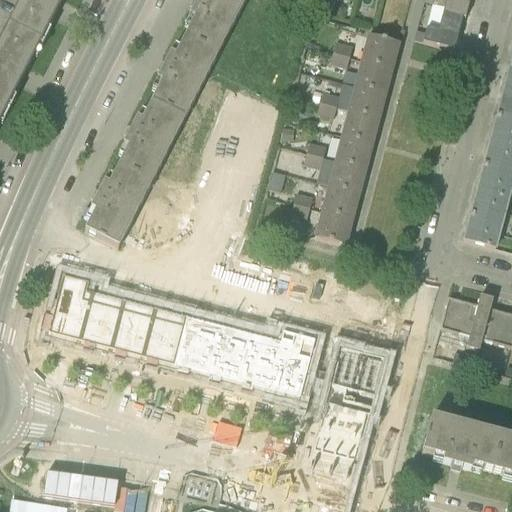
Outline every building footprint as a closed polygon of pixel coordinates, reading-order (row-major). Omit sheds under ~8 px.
[(35,55),(51,23),(63,0),(21,0),(2,38),(35,55)] [(217,58),(234,26),(246,0),(204,0),(203,4),(198,1),(192,12),(197,15),(183,41),(217,58)] [(468,7),(442,0),(424,0),(423,5),(443,11),(437,34),(425,31),(422,45),(453,53),(461,21),(464,21),(468,7)] [(0,116),(3,118),(19,86),(35,55),(2,38),(0,41),(0,116)] [(360,64),(392,73),(398,47),(367,39),(360,64)] [(183,123),(200,90),(217,58),(183,41),(170,68),(165,65),(159,76),(164,79),(150,106),(183,123)] [(332,57),(349,61),(352,50),(335,46),(332,57)] [(329,68),(346,73),(349,61),(332,57),(329,68)] [(353,90),(385,98),(392,73),(360,64),(353,90)] [(502,94),(511,96),(511,78),(506,77),(502,94)] [(347,115),(378,123),(385,98),(353,90),(347,115)] [(498,111),(511,114),(511,96),(502,94),(498,111)] [(319,107),(335,112),(338,100),(322,96),(319,107)] [(150,188),(167,155),(183,123),(150,106),(136,133),(132,130),(126,141),(130,144),(117,170),(150,188)] [(315,119),(333,123),(335,112),(319,107),(315,119)] [(493,127),(511,132),(511,114),(498,111),(493,127)] [(340,140),(372,149),(378,123),(347,115),(340,140)] [(489,144),(511,149),(511,132),(493,127),(489,144)] [(334,166),(365,174),(372,149),(340,140),(334,166)] [(485,160),(511,167),(511,149),(489,144),(485,160)] [(305,158),(322,163),(325,151),(308,147),(305,158)] [(302,169),(319,174),(322,163),(305,158),(302,169)] [(480,177),(511,186),(511,185),(511,167),(485,160),(480,177)] [(327,191),(358,199),(365,174),(334,166),(327,191)] [(117,252),(133,220),(150,188),(117,170),(103,196),(98,194),(93,205),(98,208),(84,235),(117,252)] [(476,194),(508,202),(511,186),(480,177),(476,194)] [(320,216),(352,224),(358,199),(327,191),(320,216)] [(471,210),(503,219),(508,202),(476,194),(471,210)] [(292,208),(309,213),(312,202),(295,197),(292,208)] [(289,219),(306,224),(309,213),(292,208),(289,219)] [(467,227),(499,236),(503,219),(471,210),(467,227)] [(352,224),(320,216),(314,242),(345,250),(352,224)] [(499,236),(467,227),(463,244),(495,252),(499,236)] [(348,511),(352,499),(389,363),(59,277),(44,336),(325,410),(304,486),(297,511),(348,511)] [(439,333),(468,340),(473,325),(484,328),(489,313),(492,302),(479,299),(476,309),(447,302),(439,333)] [(481,344),(510,351),(511,343),(511,318),(489,313),(484,328),(473,325),(468,340),(461,368),(467,369),(472,353),(478,354),(481,344)] [(469,368),(481,371),(484,360),(472,357),(469,368)] [(462,467),(491,474),(501,438),(431,419),(421,455),(450,463),(449,469),(461,472),(462,467)] [(511,440),(501,438),(491,474),(511,479),(511,440)]
